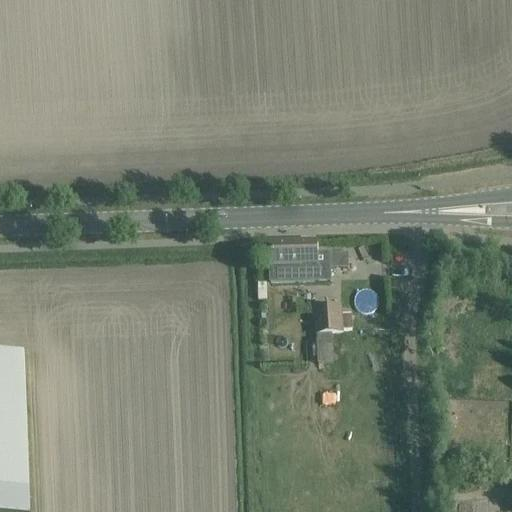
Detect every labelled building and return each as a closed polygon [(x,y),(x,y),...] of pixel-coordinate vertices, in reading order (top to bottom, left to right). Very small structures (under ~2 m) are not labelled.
[(291,269),(297,269),(307,269),(307,276),(317,275),(317,244),(270,245),(271,269),(271,284),(291,283),(291,269)] [(344,336),(344,334),(353,333),(352,316),(343,317),(342,308),(313,311),(315,339),(344,336)] [(332,361),(332,343),(316,343),(317,366),(333,366),(332,361)] [(0,359),(0,511),(31,511),(26,358),(0,359)] [(300,395),(300,410),(308,410),(307,395),(300,395)]
